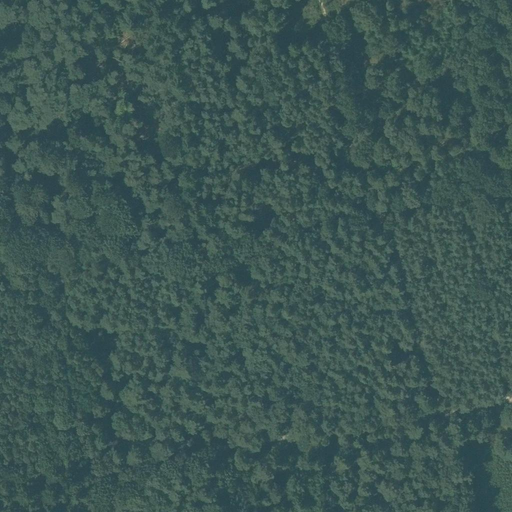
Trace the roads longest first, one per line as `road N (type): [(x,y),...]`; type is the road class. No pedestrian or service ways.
road 1 (track): [(511,399),(95,478)]
road 2 (unknown): [(366,179),(338,177),(285,113),(251,97),(226,0)]
road 3 (track): [(95,478),(34,263)]
road 4 (track): [(372,205),(390,242),(436,411)]
road 5 (track): [(318,0),(372,205)]
